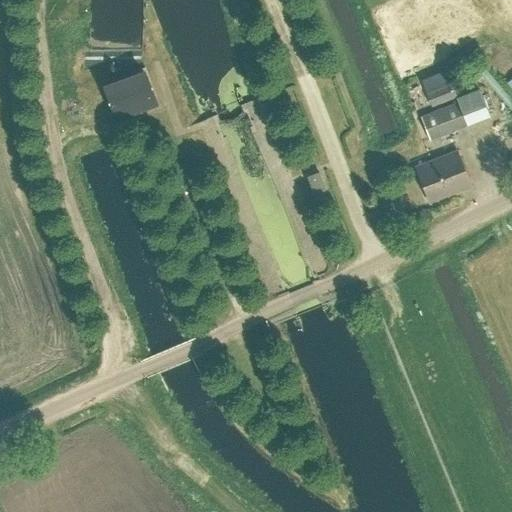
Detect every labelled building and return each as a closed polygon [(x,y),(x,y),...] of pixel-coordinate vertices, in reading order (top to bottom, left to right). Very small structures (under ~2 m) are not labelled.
[(457,97),(447,71),(429,77),(434,89),(426,92),(433,111),(421,116),(430,140),(490,117),(480,88),(457,97)] [(117,120),(158,106),(146,72),(125,80),(105,87),(113,108),(117,120)] [(431,201),(469,189),(458,154),(420,166),(431,201)] [(320,175),(329,193),(341,187),(332,169),(320,175)] [(317,194),(326,191),(319,174),(310,177),(317,194)]
